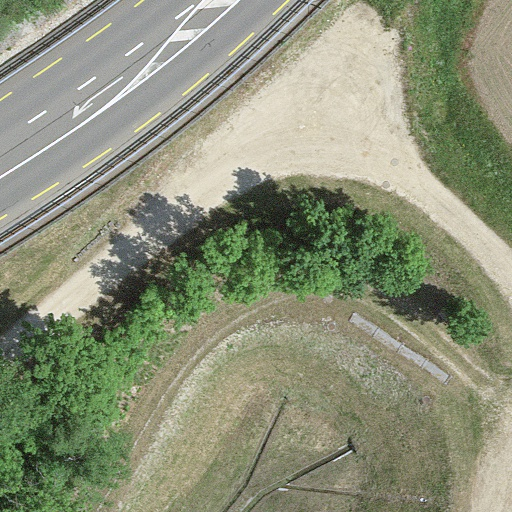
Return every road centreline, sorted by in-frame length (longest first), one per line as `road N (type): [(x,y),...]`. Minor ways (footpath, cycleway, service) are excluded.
road 1 (track): [(511,280),(445,204),(387,168),(319,157),(260,162),(203,183),(0,339)]
road 2 (primary): [(222,0),(106,92),(0,160)]
